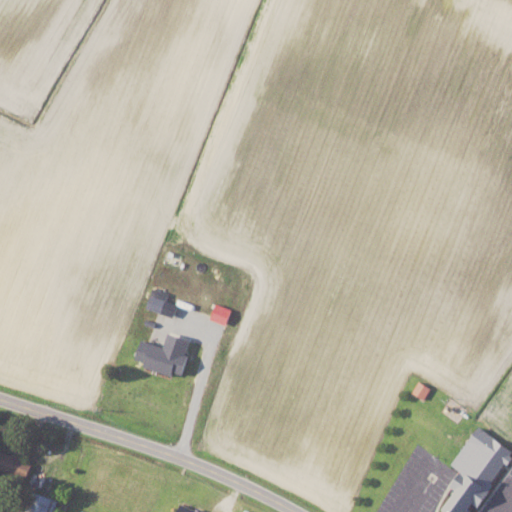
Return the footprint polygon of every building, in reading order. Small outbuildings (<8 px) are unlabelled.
[(150,309),(178,314),(180,303),(169,301),(171,290),(154,287),(150,309)] [(235,309),(219,303),(213,319),(229,325),(235,309)] [(194,338),(172,331),(167,347),(146,340),(140,359),(148,362),(147,366),(176,376),(178,372),(186,375),(193,355),(189,354),(194,338)] [(414,392),(426,398),(432,386),(420,380),(414,392)] [(455,464),(465,472),(455,487),(460,491),(445,511),(472,511),(511,453),(511,446),(481,425),(455,464)] [(0,467),(27,477),(33,461),(0,449),(0,467)] [(53,511),(59,500),(32,489),(22,511),(53,511)] [(205,511),(184,503),(180,511),(205,511)]
